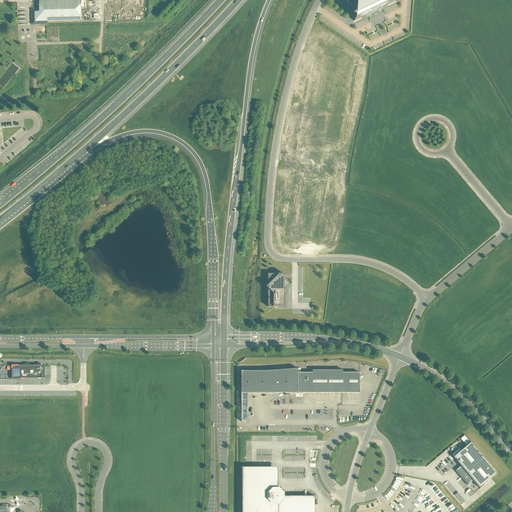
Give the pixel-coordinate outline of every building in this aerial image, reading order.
[(39,0),(40,12),(31,12),(31,18),(32,18),(33,24),(45,23),(45,21),(80,21),(80,0),(40,1),(39,0)] [(357,0),(358,1),(350,5),(354,9),(357,11),(357,17),(354,18),(354,21),(368,15),(371,15),(376,13),(379,11),(381,8),(395,2),(392,0),(391,0),(389,1),(387,0),(357,0)] [(274,274),(268,274),(268,285),(266,287),(268,289),(268,307),(284,307),(284,286),(287,283),(284,280),(285,274),(279,274),(274,280),(274,274)] [(42,368),(42,365),(40,365),(40,364),(38,364),(38,365),(29,365),(29,364),(25,364),(25,365),(12,365),(12,379),(42,379),(42,378),(42,368)] [(360,393),(360,373),(343,373),(343,370),(312,370),(312,373),(298,373),(298,369),(267,371),(241,371),(241,393),(286,393),(286,395),(289,395),(289,393),(343,393),(360,393)] [(465,435),(461,437),(466,445),(470,442),(465,435)] [(471,443),(454,457),(461,466),(455,471),(468,485),(473,480),(479,487),(480,488),(497,473),(487,461),(487,462),(471,443)] [(278,483),(272,483),(272,468),(272,467),(271,467),(255,467),(248,467),(242,467),(242,469),(242,470),(242,472),(242,478),(242,493),(242,496),(242,500),(243,501),(245,503),(247,505),(248,507),(248,509),(248,511),(314,511),(315,496),(284,496),(284,494),(283,494),(283,493),(279,489),(278,489),(278,483)]
